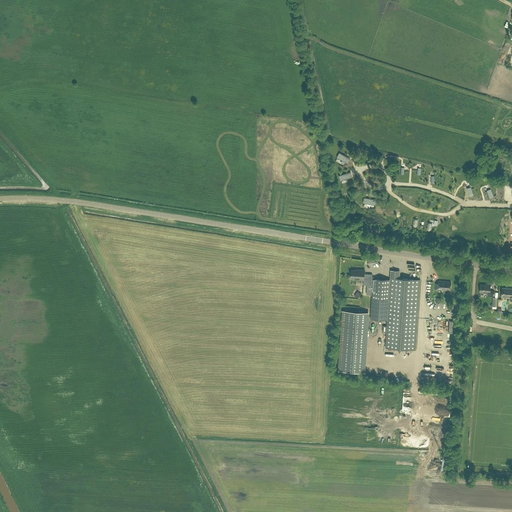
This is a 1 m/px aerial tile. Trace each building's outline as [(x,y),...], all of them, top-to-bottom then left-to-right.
[(345,156),(339,153),(337,157),(346,162),(348,163),(350,159),(345,156)] [(346,173),(339,175),(340,181),(349,178),(352,177),(352,176),(351,172),(346,173)] [(351,279),(364,280),(365,274),(365,270),(360,269),(360,270),(352,270),(351,279)] [(364,280),(363,285),(373,285),(371,319),(387,320),(387,326),(383,325),(382,332),(387,332),(386,347),(416,349),(420,280),(400,278),(400,271),(391,270),(390,280),(372,278),(372,274),(365,274),(364,280)] [(435,290),(439,290),(439,289),(444,289),(444,293),(450,294),(451,290),(451,282),(444,282),(444,281),(439,281),(439,283),(436,283),(435,290)] [(491,284),(486,284),(486,285),(480,284),(480,292),(487,293),(487,296),(494,296),(494,291),(490,291),(491,284)] [(511,288),(502,288),(502,297),(511,298),(510,302),(511,301),(511,288)] [(369,312),(342,310),(338,370),(365,372),(369,312)]
